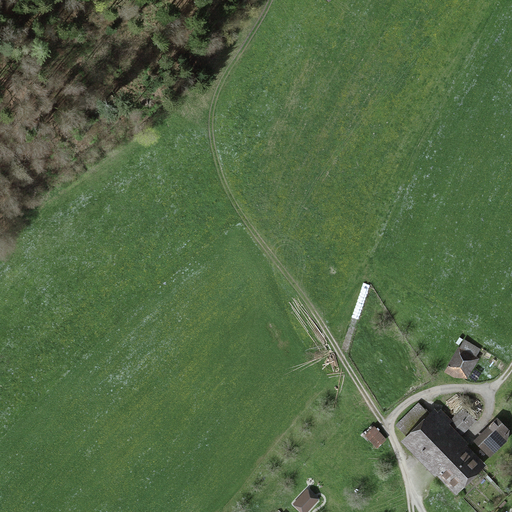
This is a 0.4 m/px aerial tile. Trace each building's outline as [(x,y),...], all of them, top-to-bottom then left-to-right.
[(464,339),(445,371),(461,379),(479,348),(464,339)] [(417,405),(399,424),(409,434),(404,439),(455,489),(483,461),(457,436),(472,421),(461,411),(447,425),(431,410),(427,414),(417,405)] [(496,420),(477,439),(487,448),(506,430),(496,420)] [(373,428),(366,434),(376,445),(383,438),(373,428)] [(293,502),(302,511),(305,511),(320,497),(309,486),(293,502)] [(282,511),(272,502),(261,511),(282,511)]
